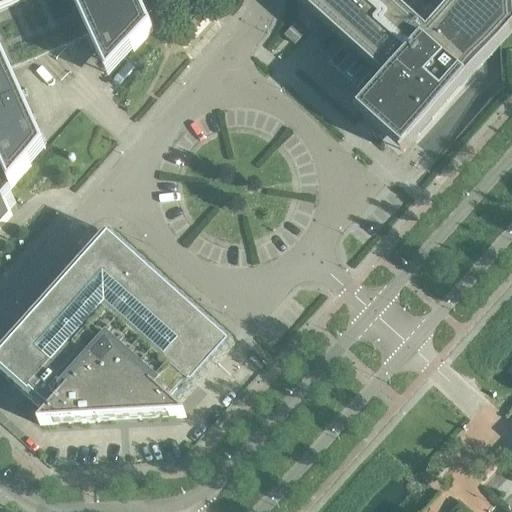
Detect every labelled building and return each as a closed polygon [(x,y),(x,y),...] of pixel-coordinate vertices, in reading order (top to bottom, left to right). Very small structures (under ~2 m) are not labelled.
[(150,0),(0,0),(0,201),(31,167),(25,153),(44,145),(11,71),(88,36),(98,57),(129,43),(133,53),(153,31),(147,18),(155,10),(150,0)] [(150,0),(155,10),(163,0),(150,0)] [(297,0),(388,81),(359,113),(404,154),(511,33),(511,0),(459,0),(428,36),(388,0),(297,0)] [(304,34),(294,24),(283,36),(294,46),(304,34)] [(189,387),(190,385),(193,388),(229,346),(109,239),(0,361),(0,368),(30,395),(32,393),(34,395),(52,412),(39,427),(186,418),(172,405),(189,387)] [(511,511),(511,509),(509,511),(471,511),(459,500),(448,511),(511,511)]
